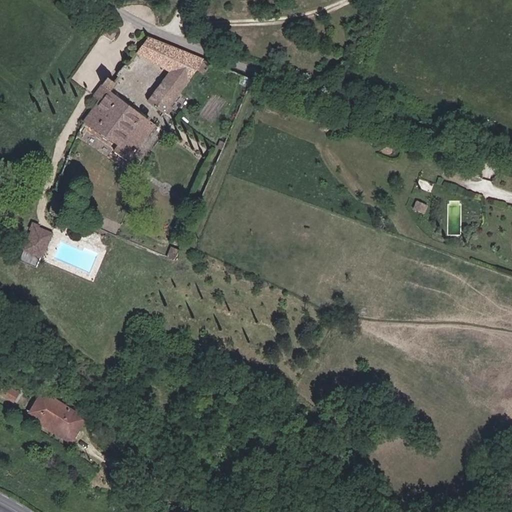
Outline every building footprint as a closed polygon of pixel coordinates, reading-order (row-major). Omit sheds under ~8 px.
[(170,109),(208,59),(155,39),(147,51),(173,68),(153,96),(170,109)] [(141,48),(137,45),(134,50),(129,46),(122,56),(131,62),(141,48)] [(115,80),(106,74),(95,94),(100,98),(87,119),(133,148),(145,132),(141,129),(151,115),(112,87),(115,80)] [(141,129),(145,132),(155,118),(151,115),(141,129)] [(25,251),(47,256),(54,229),(31,223),(25,251)] [(10,385),(5,393),(18,402),(23,394),(10,385)] [(49,393),(36,414),(48,421),(46,424),(74,441),(89,417),(49,393)]
